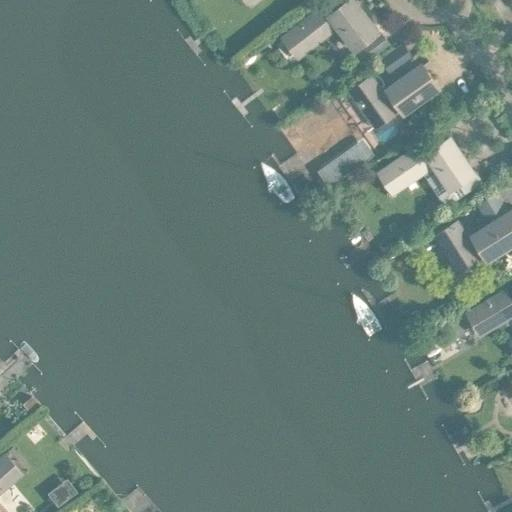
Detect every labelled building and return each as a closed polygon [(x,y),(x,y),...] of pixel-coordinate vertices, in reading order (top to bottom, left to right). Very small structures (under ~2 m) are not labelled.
[(353,38),(375,21),(359,0),(333,0),(327,5),(328,6),(322,10),(315,1),(282,27),(295,45),(329,19),(327,17),(333,12),(353,38)] [(355,40),(363,51),(385,34),(377,24),(355,40)] [(400,32),(377,48),(388,64),(411,48),(400,32)] [(420,54),(385,78),(387,80),(380,85),(367,67),(350,79),(374,114),(392,101),(385,91),(391,87),(402,101),(436,77),(420,54)] [(456,173),(471,162),(448,127),(424,143),(425,144),(419,148),(413,139),(377,162),(390,181),(425,157),(424,155),(430,151),(447,177),(438,184),(444,193),(462,181),(456,173)] [(511,198),(470,225),(472,227),(465,231),(453,212),(435,224),(457,260),(476,248),(470,238),(476,234),(486,249),(511,231),(511,198)] [(511,288),(509,291),(503,281),(466,303),(477,322),(511,300),(511,288)] [(24,386),(15,394),(22,402),(31,394),(24,386)] [(0,447),(0,472),(12,462),(0,447)]
